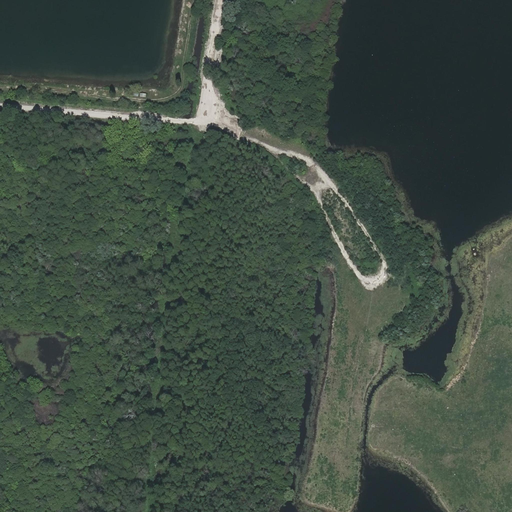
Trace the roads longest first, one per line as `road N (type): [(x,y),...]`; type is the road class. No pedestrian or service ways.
road 1 (track): [(199,122),(303,158),(327,179),(383,263),(380,279),(367,283),(341,473)]
road 2 (track): [(268,148),(316,192),(345,255),(323,471)]
road 3 (track): [(225,0),(199,122),(0,105)]
road 4 (track): [(193,0),(177,88),(167,97),(0,86)]
